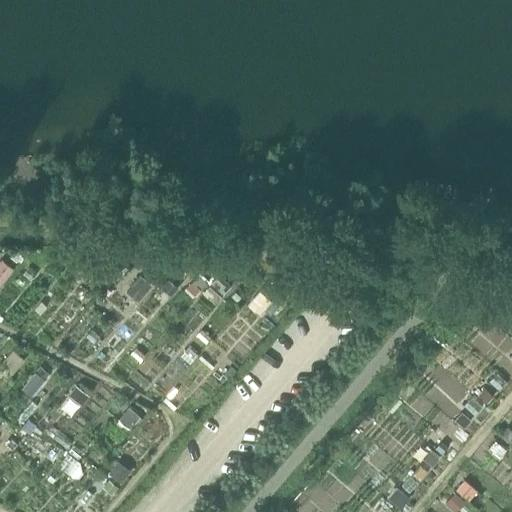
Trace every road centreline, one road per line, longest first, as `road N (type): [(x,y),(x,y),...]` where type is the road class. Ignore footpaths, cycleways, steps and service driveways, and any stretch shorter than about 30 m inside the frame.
road 1 (unclassified): [(255,511),(461,269),(511,276)]
road 2 (track): [(108,511),(165,445),(166,415),(0,325)]
road 3 (track): [(414,511),(511,396)]
